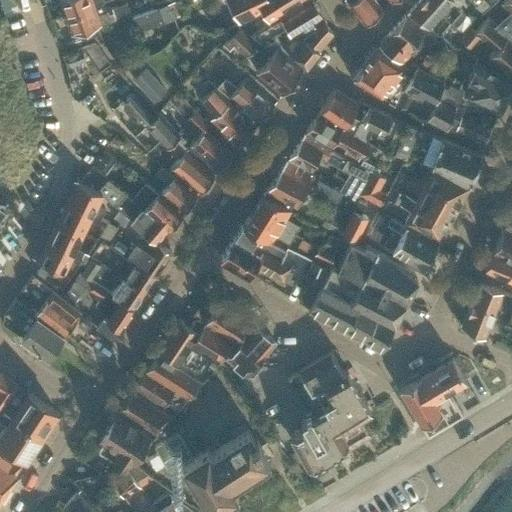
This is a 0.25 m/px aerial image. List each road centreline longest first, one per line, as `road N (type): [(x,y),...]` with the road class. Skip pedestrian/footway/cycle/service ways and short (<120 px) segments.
road 1 (residential): [(0,297),(55,192),(67,147),(65,111),(33,0)]
road 2 (residential): [(196,256),(328,75)]
road 3 (residential): [(372,362),(196,256)]
road 4 (tertiary): [(336,511),(511,405)]
road 5 (residential): [(328,75),(506,159)]
road 6 (residential): [(431,331),(506,159)]
road 7 (residential): [(88,409),(196,256)]
road 8 (residential): [(22,511),(88,409)]
